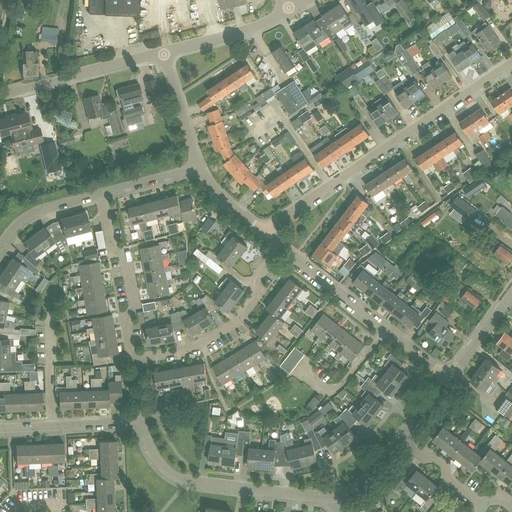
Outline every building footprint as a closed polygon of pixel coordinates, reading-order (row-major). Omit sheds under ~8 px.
[(89,0),(89,15),(137,16),(137,0),(89,0)] [(245,0),(217,0),(220,9),(246,3),(245,0)] [(348,0),(357,13),(358,12),(361,17),(360,18),(365,25),(373,20),(377,26),(385,21),(373,2),(367,5),(364,0),(348,0)] [(378,0),(380,3),(377,5),(382,13),(395,5),(396,4),(396,3),(393,0),(378,0)] [(396,4),(395,5),(407,21),(414,16),(402,0),(399,0),(396,3),(396,4)] [(437,0),(434,0),(430,3),(437,13),(444,8),(437,0)] [(479,2),(473,6),(483,21),(489,16),(479,2)] [(336,4),(331,8),(343,27),(343,28),(345,31),(353,26),(348,18),(349,18),(340,4),(338,5),(336,4)] [(325,14),(323,15),(323,16),(334,33),(335,32),(343,28),(343,27),(331,8),(325,12),(324,13),(325,14)] [(449,13),(426,30),(432,39),(447,29),(452,26),(456,23),(449,13)] [(458,15),(454,18),(457,23),(457,24),(466,37),(471,34),(470,32),(458,15)] [(314,20),(304,26),(317,46),(330,37),(331,36),(324,26),(320,29),(314,20)] [(486,22),(470,32),(471,34),(473,37),(477,35),(488,51),(500,44),(488,26),(486,22)] [(354,27),(366,46),(371,43),(369,40),(359,24),(354,27)] [(304,26),(294,33),(303,47),(303,48),(306,53),(317,46),(304,26)] [(42,27),(41,42),(57,43),(59,29),(42,27)] [(437,36),(432,40),(434,43),(443,55),(448,52),(440,41),(437,36)] [(56,64),(56,65),(65,66),(65,64),(68,42),(68,38),(59,37),(59,41),(56,64)] [(339,37),(333,41),(341,53),(347,49),(340,39),(339,37)] [(463,41),(458,45),(460,49),(471,63),(475,61),(476,63),(483,59),(481,56),(473,44),(470,40),(465,44),(463,41)] [(434,43),(429,46),(438,59),(443,55),(434,43)] [(401,52),(404,51),(400,44),(396,46),(395,52),(398,55),(401,53),(401,52)] [(276,50),(272,53),(285,73),(295,66),(290,58),(292,57),(289,52),(286,54),(281,46),(280,47),(280,45),(275,49),(276,50)] [(407,49),(401,52),(407,61),(416,74),(421,70),(417,64),(412,57),(407,49)] [(454,49),(448,53),(451,59),(460,71),(471,63),(460,49),(456,52),(454,49)] [(380,50),(367,59),(368,61),(370,64),(374,62),(373,60),(383,54),(380,50)] [(23,60),(22,60),(23,79),(38,78),(37,59),(36,59),(36,51),(22,52),(23,60)] [(310,58),(305,61),(308,64),(306,65),(312,74),(313,73),(314,73),(319,69),(311,57),(310,58)] [(362,66),(361,66),(367,76),(368,74),(374,71),(374,70),(373,68),(370,64),(368,61),(362,66)] [(407,61),(402,64),(411,77),(416,74),(407,61)] [(424,64),(422,66),(426,74),(423,76),(432,89),(441,83),(432,70),(433,69),(430,64),(428,62),(424,64)] [(433,69),(432,70),(441,83),(452,76),(443,63),(433,69)] [(248,64),(238,71),(245,82),(246,82),(255,76),(248,64)] [(361,66),(353,71),(355,73),(359,80),(360,80),(367,76),(361,66)] [(351,67),(337,76),(341,82),(347,77),(352,85),(359,80),(355,73),(353,71),(351,67)] [(238,71),(227,78),(235,89),(241,85),(244,91),(249,88),(245,82),(238,71)] [(385,75),(380,79),(389,92),(394,88),(385,75)] [(227,78),(217,84),(225,96),(235,89),(227,78)] [(406,78),(401,82),(405,88),(414,101),(425,94),(416,81),(411,84),(406,78)] [(380,79),(375,82),(384,95),(389,92),(380,79)] [(154,80),(145,82),(149,96),(147,96),(149,102),(161,99),(159,93),(158,93),(154,80)] [(294,81),(276,93),(290,115),(309,103),(306,98),(294,81)] [(401,90),(396,94),(405,108),(414,101),(405,88),(401,82),(397,84),(401,90)] [(118,89),(116,90),(118,100),(121,99),(123,104),(122,104),(124,110),(133,108),(132,104),(131,104),(130,102),(142,99),(140,93),(141,93),(138,84),(118,89)] [(210,96),(206,99),(210,106),(215,103),(215,102),(225,96),(217,84),(207,91),(210,96)] [(354,87),(348,90),(353,97),(358,93),(354,87)] [(259,103),(262,108),(274,99),(277,97),(271,88),(263,93),(266,98),(259,103)] [(511,89),(511,88),(501,95),(509,108),(511,105),(511,89)] [(319,90),(306,98),(309,103),(309,104),(322,95),(319,90)] [(328,92),(324,94),(329,101),(332,99),(328,92)] [(358,93),(353,97),(362,110),(367,107),(358,93)] [(324,94),(312,103),(316,108),(323,102),(325,104),(329,101),(324,94)] [(98,95),(83,99),(88,118),(101,115),(102,119),(108,118),(110,125),(112,135),(123,132),(116,110),(108,112),(106,106),(102,107),(98,95)] [(501,95),(491,102),(499,114),(509,108),(501,95)] [(200,108),(207,103),(203,97),(196,101),(200,108)] [(380,98),(376,102),(387,119),(398,112),(389,99),(383,103),(380,98)] [(240,101),(234,105),(238,111),(243,108),(240,101)] [(375,108),(369,112),(378,126),(387,119),(376,102),(372,104),(375,108)] [(255,105),(252,107),(255,112),(262,108),(259,103),(255,105)] [(141,107),(122,112),(124,119),(143,114),(141,107)] [(481,108),(470,116),(479,129),(483,126),(490,122),(481,108)] [(74,125),(77,119),(61,109),(58,115),(74,125)] [(218,110),(208,113),(212,125),(208,126),(210,133),(212,139),(226,134),(222,122),(218,110)] [(249,110),(239,117),(242,121),(249,116),(248,116),(251,114),(249,110)] [(314,112),(312,114),(317,120),(322,117),(317,110),(314,112)] [(307,111),(303,114),(308,121),(312,118),(307,111)] [(8,118),(0,120),(0,130),(1,136),(10,133),(14,147),(34,142),(34,144),(43,141),(39,129),(30,132),(29,128),(30,128),(27,114),(15,117),(14,115),(8,117),(8,118)] [(303,114),(299,117),(304,124),(308,121),(303,114)] [(140,115),(125,119),(129,131),(144,127),(140,115)] [(470,116),(459,123),(468,136),(469,136),(472,142),(478,138),(482,144),(487,141),(482,134),(479,129),(470,116)] [(361,123),(349,131),(358,143),(370,135),(361,123)] [(46,137),(52,135),(50,125),(43,127),(46,137)] [(347,127),(335,135),(337,140),(338,140),(346,151),(358,143),(349,131),(349,132),(347,127)] [(288,131),(278,138),(281,143),(285,140),(289,146),(295,142),(288,131)] [(486,131),(482,134),(487,141),(491,138),(487,131),(486,131)] [(456,132),(446,139),(453,150),(457,147),(463,143),(456,132)] [(226,134),(212,139),(217,152),(220,151),(223,156),(231,151),(230,147),(226,134)] [(327,137),(321,141),(326,148),(334,160),(346,151),(338,140),(337,140),(332,144),(327,137)] [(69,138),(58,140),(60,147),(71,144),(69,138)] [(278,138),(271,143),(274,148),(281,143),(278,138)] [(446,139),(436,146),(442,155),(447,162),(457,155),(456,155),(453,150),(446,139)] [(47,171),(61,168),(54,140),(40,144),(47,171)] [(265,154),(261,157),(265,164),(276,157),(268,146),(262,150),(265,154)] [(436,146),(425,152),(433,163),(436,168),(438,172),(443,168),(442,166),(437,158),(442,155),(436,146)] [(298,148),(289,154),(290,157),(300,151),(298,148)] [(326,148),(314,156),(322,168),(334,160),(326,148)] [(483,150),(475,155),(479,160),(486,170),(493,166),(493,165),(483,150)] [(231,151),(223,156),(226,162),(224,165),(233,174),(244,165),(235,155),(234,156),(231,151)] [(6,174),(17,171),(12,152),(1,155),(6,174)] [(425,152),(415,159),(423,170),(433,163),(425,152)] [(306,158),(296,165),(304,176),(314,169),(306,158)] [(405,158),(395,165),(402,176),(408,185),(413,182),(407,173),(413,169),(405,158)] [(244,165),(233,174),(237,179),(242,184),(244,182),(254,191),(259,186),(264,180),(264,179),(265,179),(259,174),(256,178),(253,175),(248,169),(244,165)] [(295,165),(286,172),(293,183),(304,176),(296,165),(295,165)] [(395,165),(385,172),(393,183),(402,176),(395,165)] [(470,168),(466,171),(470,176),(474,181),(478,178),(475,174),(474,173),(470,168)] [(466,171),(463,173),(467,179),(470,183),(474,181),(470,176),(466,171)] [(276,179),(284,190),(293,183),(286,172),(276,179)] [(385,172),(375,179),(383,190),(386,194),(391,191),(387,186),(393,183),(385,172)] [(264,180),(259,186),(261,188),(266,196),(270,192),(273,197),(284,190),(276,179),(268,184),(265,180),(264,180)] [(375,179),(365,185),(372,196),(382,190),(383,190),(375,179)] [(451,182),(447,185),(452,191),(456,188),(451,182)] [(472,182),(462,189),(468,197),(478,191),(472,182)] [(447,185),(443,188),(448,194),(452,191),(447,185)] [(358,195),(351,205),(362,213),(366,216),(369,212),(365,208),(369,203),(358,195)] [(177,196),(165,199),(169,215),(181,212),(178,202),(177,196)] [(458,196),(451,206),(470,221),(477,211),(458,196)] [(191,198),(178,202),(181,212),(184,222),(188,221),(191,220),(192,223),(197,221),(191,198)] [(165,199),(152,202),(157,219),(169,215),(165,199)] [(425,201),(421,204),(426,210),(429,208),(425,201)] [(152,202),(140,206),(145,222),(157,219),(152,202)] [(421,204),(417,207),(422,213),(426,210),(421,204)] [(351,205),(343,215),(354,223),(359,226),(366,217),(366,216),(362,213),(351,205)] [(140,206),(128,209),(132,225),(139,223),(142,232),(143,232),(146,241),(150,240),(147,231),(145,222),(140,206)] [(502,207),(496,215),(505,222),(504,224),(511,229),(511,217),(510,216),(511,214),(502,207)] [(85,213),(73,216),(78,234),(90,230),(85,213)] [(343,215),(336,224),(347,232),(351,236),(352,236),(359,226),(354,223),(343,215)] [(63,231),(57,234),(63,247),(65,250),(66,252),(69,250),(65,237),(78,234),(73,216),(60,219),(63,231)] [(209,217),(201,228),(207,233),(215,223),(209,217)] [(408,218),(405,220),(410,226),(414,223),(413,220),(412,220),(410,221),(408,218)] [(405,220),(400,223),(405,230),(410,226),(405,220)] [(402,229),(398,222),(392,226),(397,232),(402,229)] [(336,224),(329,234),(339,242),(347,232),(336,224)] [(43,228),(33,235),(44,250),(54,242),(62,253),(66,252),(65,250),(63,247),(57,234),(50,238),(43,228)] [(230,241),(225,247),(238,258),(247,247),(234,237),(235,235),(230,231),(225,237),(230,241)] [(388,233),(384,235),(388,242),(392,239),(388,233)] [(329,234),(322,243),(337,255),(344,245),(339,242),(329,234)] [(33,235),(22,243),(30,253),(25,259),(27,261),(28,260),(36,268),(39,264),(34,257),(44,250),(33,235)] [(371,235),(365,240),(367,242),(372,249),(378,246),(378,245),(371,235)] [(384,235),(380,238),(385,244),(388,242),(384,235)] [(159,245),(140,248),(142,261),(162,257),(161,255),(160,248),(167,246),(166,241),(158,243),(159,245)] [(511,251),(498,241),(490,251),(494,254),(507,264),(511,257),(511,251)] [(322,243),(314,253),(325,261),(329,265),(337,255),(322,243)] [(366,244),(362,247),(367,254),(371,251),(366,244)] [(209,250),(206,255),(219,266),(223,261),(231,267),(238,258),(225,247),(217,257),(209,250)] [(362,247),(359,250),(363,256),(367,254),(362,247)] [(95,249),(83,253),(85,260),(95,257),(97,256),(95,249)] [(200,251),(196,256),(219,274),(223,269),(219,266),(206,255),(205,255),(200,251)] [(376,252),(367,259),(374,264),(379,268),(383,264),(386,260),(380,256),(381,255),(376,252)] [(162,257),(142,261),(145,273),(164,270),(164,267),(162,260),(169,259),(169,254),(161,255),(162,257)] [(460,256),(456,262),(463,267),(468,262),(460,256)] [(78,263),(70,264),(71,269),(78,268),(80,276),(80,278),(100,275),(98,262),(96,263),(95,257),(85,260),(78,261),(78,263)] [(12,259),(6,269),(20,279),(24,274),(27,269),(31,272),(36,275),(39,271),(36,268),(28,260),(27,261),(22,266),(12,259)] [(350,259),(346,262),(353,267),(356,264),(350,259)] [(386,260),(383,264),(392,271),(395,268),(394,266),(386,260)] [(346,262),(343,266),(349,271),(353,267),(346,262)] [(392,271),(390,274),(396,279),(399,276),(404,270),(396,264),(394,266),(395,268),(392,271)] [(164,270),(145,273),(147,286),(167,282),(166,280),(165,272),(172,271),(171,266),(164,267),(164,270)] [(363,270),(353,283),(362,290),(372,277),(374,275),(365,268),(363,270)] [(6,269),(0,276),(0,281),(7,287),(5,294),(6,294),(18,299),(19,297),(20,296),(20,295),(13,290),(20,279),(6,269)] [(80,276),(72,277),(73,282),(81,281),(82,288),(82,290),(102,287),(100,275),(80,278),(80,276)] [(197,275),(193,281),(196,284),(201,278),(197,275)] [(411,275),(405,282),(411,286),(414,282),(416,284),(418,281),(411,275)] [(372,277),(362,290),(372,297),(382,285),(372,277)] [(167,282),(147,286),(150,298),(169,295),(167,285),(174,283),(174,278),(166,280),(167,282)] [(223,282),(219,287),(223,291),(237,302),(245,291),(231,281),(226,278),(223,282)] [(290,278),(282,288),(295,299),(303,289),(290,278)] [(454,279),(447,288),(461,299),(459,302),(465,307),(467,304),(474,309),(482,299),(468,289),(468,290),(454,279)] [(382,285),(372,297),(381,305),(391,292),(386,289),(390,285),(385,281),(382,285)] [(414,282),(411,286),(412,287),(418,291),(421,288),(416,284),(414,282)] [(40,283),(35,290),(40,293),(44,287),(40,283)] [(439,285),(434,292),(448,304),(452,299),(447,294),(448,292),(439,285)] [(82,288),(74,289),(75,294),(83,293),(84,300),(84,303),(105,299),(102,287),(82,290),(82,288)] [(282,288),(274,299),(287,309),(295,299),(282,288)] [(204,297),(216,310),(219,305),(229,312),(237,302),(223,291),(215,301),(207,294),(204,297)] [(391,292),(381,305),(391,312),(401,300),(404,295),(400,292),(396,296),(391,292)] [(0,299),(0,313),(5,315),(6,309),(8,302),(15,304),(19,305),(21,300),(18,299),(6,294),(3,301),(0,299)] [(401,300),(391,312),(400,319),(410,307),(405,303),(409,299),(404,295),(401,300)] [(201,311),(195,314),(204,329),(215,322),(209,314),(215,310),(216,310),(204,297),(201,299),(203,303),(198,306),(201,311)] [(84,300),(76,301),(77,306),(85,305),(87,315),(107,312),(105,299),(84,303),(84,300)] [(274,299),(266,309),(271,313),(271,312),(280,319),(280,318),(287,309),(274,299)] [(155,302),(142,304),(144,312),(156,309),(155,302)] [(438,308),(447,316),(452,310),(443,302),(438,308)] [(410,307),(400,319),(410,327),(412,325),(418,317),(423,321),(432,310),(427,306),(422,312),(412,304),(410,307)] [(310,305),(307,309),(315,315),(318,311),(310,305)] [(307,309),(305,312),(313,318),(315,315),(307,309)] [(178,311),(175,313),(180,329),(181,329),(187,326),(192,335),(204,329),(195,314),(189,317),(185,311),(183,310),(179,312),(178,311)] [(271,313),(263,322),(276,333),(285,322),(280,318),(280,319),(271,312),(271,313)] [(0,313),(0,333),(3,333),(19,335),(20,335),(20,330),(14,330),(15,323),(4,320),(5,315),(0,313)] [(172,324),(160,326),(163,343),(176,341),(174,331),(180,329),(175,313),(170,314),(172,324)] [(435,326),(429,334),(445,347),(454,335),(445,328),(449,323),(436,313),(429,321),(435,326)] [(93,328),(85,330),(86,334),(94,333),(94,332),(114,328),(111,315),(91,318),(93,328)] [(310,328),(304,335),(308,338),(313,332),(319,337),(321,339),(333,323),(323,315),(312,330),(310,328)] [(78,320),(70,322),(71,329),(80,328),(78,320)] [(263,322),(255,332),(269,343),(276,333),(263,322)] [(319,337),(314,343),(318,346),(323,340),(329,345),(331,346),(343,330),(333,323),(321,339),(319,337)] [(295,324),(292,328),(300,334),(303,330),(295,324)] [(160,326),(147,328),(150,345),(163,343),(160,326)] [(95,341),(88,342),(88,347),(89,346),(96,345),(116,341),(114,328),(94,332),(94,333),(95,341)] [(292,328),(289,332),(297,338),(300,334),(292,328)] [(84,336),(83,329),(69,331),(69,337),(84,336)] [(329,345),(324,350),(328,353),(333,348),(339,353),(341,354),(353,338),(343,330),(331,346),(329,345)] [(3,340),(0,339),(0,352),(9,352),(9,346),(13,346),(13,340),(19,339),(19,335),(3,333),(3,340)] [(505,333),(498,344),(505,349),(504,350),(503,349),(500,353),(501,354),(500,355),(507,360),(508,359),(509,360),(511,355),(511,354),(511,353),(511,334),(510,337),(505,333)] [(339,353),(334,358),(338,361),(343,356),(351,362),(363,346),(353,338),(341,354),(339,353)] [(98,354),(91,355),(93,366),(109,363),(108,356),(118,354),(116,341),(96,345),(98,354)] [(255,341),(244,348),(255,364),(256,364),(263,360),(267,366),(271,363),(267,356),(265,357),(255,341)] [(279,344),(276,348),(284,354),(287,351),(279,344)] [(295,347),(291,352),(301,360),(304,355),(295,347)] [(244,348),(234,354),(244,371),(246,370),(252,366),(256,373),(260,370),(256,364),(255,364),(244,348)] [(9,352),(0,352),(0,365),(4,365),(4,372),(21,371),(33,371),(33,364),(21,365),(20,362),(15,362),(15,352),(9,352)] [(291,352),(287,357),(297,364),(301,360),(291,352)] [(234,354),(223,361),(233,378),(235,377),(241,373),(245,379),(250,377),(246,370),(244,371),(234,354)] [(389,361),(385,366),(389,370),(385,374),(400,386),(408,376),(398,368),(402,364),(391,355),(387,360),(389,361)] [(287,357),(283,361),(293,369),(297,364),(287,357)] [(486,359),(478,370),(493,381),(496,383),(500,378),(496,376),(501,370),(486,359)] [(223,361),(212,368),(223,384),(230,380),(234,386),(239,384),(235,377),(233,378),(223,361)] [(283,361),(280,366),(289,374),(293,369),(283,361)] [(325,361),(322,366),(327,369),(330,364),(325,361)] [(204,364),(192,366),(195,382),(207,380),(204,364)] [(192,366),(179,368),(182,385),(195,382),(192,366)] [(179,368),(167,371),(170,387),(182,385),(179,368)] [(334,370),(330,374),(336,378),(339,374),(334,370)] [(478,370),(470,381),(485,391),(488,386),(492,389),(496,383),(493,381),(478,370)] [(37,371),(29,371),(29,380),(37,380),(37,371)] [(167,371),(154,373),(157,389),(170,387),(167,371)] [(369,377),(364,382),(378,393),(382,389),(391,396),(400,386),(385,374),(382,379),(376,375),(372,380),(369,377)] [(114,383),(108,383),(108,390),(109,390),(109,403),(121,402),(121,382),(120,382),(120,376),(114,376),(114,383)] [(66,392),(59,392),(59,409),(72,408),(71,380),(71,377),(65,377),(66,392)] [(91,391),(84,391),(84,408),(97,407),(96,379),(90,379),(91,391)] [(100,379),(96,379),(97,407),(109,407),(109,403),(109,390),(108,390),(101,391),(100,379)] [(76,380),(71,380),(72,408),(84,408),(84,391),(76,392),(76,380)] [(24,393),(17,394),(18,411),(30,410),(29,381),(24,382),(24,393)] [(34,381),(29,381),(30,410),(43,409),(42,393),(35,393),(34,381)] [(9,382),(4,383),(5,411),(18,411),(17,394),(10,394),(9,382)] [(364,382),(360,387),(366,391),(361,396),(365,399),(361,404),(375,416),(383,406),(374,398),(378,393),(364,382)] [(506,395),(502,400),(511,407),(511,397),(511,399),(506,395)] [(314,396),(306,407),(312,411),(320,401),(314,396)] [(511,407),(502,400),(496,408),(507,416),(511,409),(511,407)] [(346,409),(343,412),(353,423),(358,418),(367,426),(375,416),(361,404),(357,409),(353,405),(348,411),(346,409)] [(459,406),(453,414),(457,417),(463,409),(459,406)] [(339,427),(334,431),(345,445),(355,437),(348,428),(353,423),(343,412),(339,416),(334,420),(339,427)] [(461,431),(465,420),(460,418),(456,429),(461,431)] [(475,418),(469,427),(473,430),(480,422),(475,418)] [(506,419),(501,424),(506,428),(510,422),(506,419)] [(480,422),(473,430),(476,432),(483,425),(480,422)] [(484,436),(492,427),(489,424),(481,433),(484,436)] [(315,433),(314,434),(320,447),(327,444),(334,453),(345,445),(334,431),(329,434),(324,427),(318,431),(315,433)] [(443,427),(433,440),(443,448),(453,435),(443,427)] [(306,445),(300,447),(305,465),(317,461),(314,450),(320,447),(314,434),(315,433),(313,429),(307,432),(310,438),(305,440),(306,445)] [(206,435),(204,449),(210,450),(209,462),(222,464),(224,446),(218,445),(219,439),(212,438),(213,436),(206,435)] [(453,435),(443,448),(453,456),(463,443),(453,435)] [(495,435),(489,442),(493,446),(496,443),(500,438),(495,435)] [(483,459),(480,462),(490,469),(500,456),(494,452),(503,441),(500,438),(496,443),(493,446),(483,459)] [(224,446),(222,464),(235,466),(236,454),(242,454),(243,439),(240,439),(238,439),(237,441),(231,440),(230,447),(224,446)] [(243,439),(242,454),(243,454),(249,455),(248,466),(261,467),(262,449),(250,448),(250,440),(248,440),(243,439)] [(100,448),(88,449),(89,454),(117,453),(117,440),(100,441),(100,448)] [(285,442),(280,442),(282,456),(289,456),(292,468),(305,465),(300,447),(295,448),(292,440),(285,442)] [(262,449),(261,467),(274,468),(275,457),(282,456),(280,442),(276,442),(269,441),(269,450),(262,449)] [(64,443),(52,444),(52,462),(65,461),(64,443)] [(463,443),(453,456),(463,464),(473,451),(463,443)] [(40,444),(28,445),(29,463),(41,462),(40,444)] [(52,444),(40,444),(41,462),(52,462),(52,444)] [(28,445),(16,445),(17,463),(29,463),(28,445)] [(473,451),(463,464),(473,472),(480,462),(483,459),(473,451)] [(117,453),(89,454),(89,460),(101,459),(101,466),(118,466),(117,453)] [(500,456),(490,469),(500,477),(511,461),(511,453),(506,461),(500,456)] [(511,461),(500,477),(509,485),(511,481),(511,461)] [(102,474),(90,474),(90,479),(113,478),(118,478),(118,466),(101,466),(102,474)] [(406,475),(395,488),(401,492),(407,484),(417,492),(427,479),(417,471),(411,479),(406,475)] [(90,479),(85,479),(85,485),(96,484),(97,491),(113,491),(113,478),(90,479)] [(427,479),(417,492),(427,500),(420,508),(425,511),(436,499),(431,495),(437,487),(427,479)] [(80,488),(65,492),(69,507),(80,504),(78,497),(82,496),(80,488)] [(97,499),(86,499),(86,504),(114,503),(113,491),(97,491),(97,499)]
